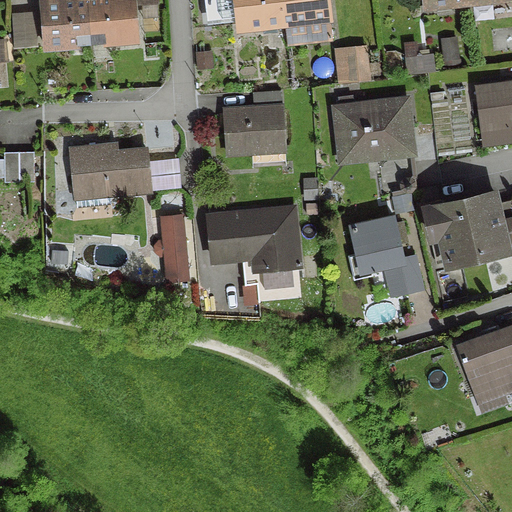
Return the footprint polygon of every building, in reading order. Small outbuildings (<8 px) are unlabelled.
[(42,46),(89,42),(84,0),(71,0),(39,3),(42,46)] [(131,0),(84,0),(89,42),(135,38),(131,0)] [(143,0),(145,33),(163,32),(161,0),(143,0)] [(232,0),(236,28),(281,22),(278,0),(232,0)] [(325,0),(278,0),(281,22),(328,17),(325,0)] [(239,41),(240,60),(253,58),(251,40),(239,41)] [(360,61),(341,64),(343,79),(362,76),(360,61)] [(511,83),(473,88),(478,128),(511,124),(511,83)] [(250,93),(252,111),(222,113),(225,154),(282,150),(279,90),(250,93)] [(406,126),(403,101),(351,107),(349,96),(336,97),(342,146),(388,141),(390,153),(383,154),(384,166),(377,167),(380,194),(408,191),(405,162),(410,161),(406,126)] [(105,153),(104,146),(68,149),(72,190),(73,190),(75,207),(108,203),(107,194),(148,190),(144,149),(105,153)] [(32,182),(31,152),(1,152),(2,182),(32,182)] [(158,188),(185,187),(184,160),(156,161),(158,188)] [(303,181),(303,182),(304,197),(313,197),(313,181),(303,181)] [(428,238),(439,236),(445,262),(467,256),(466,252),(503,243),(501,233),(511,230),(511,203),(511,199),(494,203),(492,193),(422,209),(428,238)] [(314,213),(313,202),(303,203),(303,213),(314,213)] [(290,209),(206,218),(210,259),(252,255),(254,270),(296,266),(290,209)] [(393,224),(391,217),(349,226),(355,254),(347,256),(352,279),(369,275),(368,269),(396,263),(400,281),(386,284),(389,295),(404,292),(404,291),(420,287),(412,255),(401,258),(396,236),(403,235),(400,222),(393,224)] [(175,277),(185,275),(183,255),(173,257),(175,277)] [(511,387),(511,326),(455,347),(473,395),(499,386),(501,392),(511,387)]
